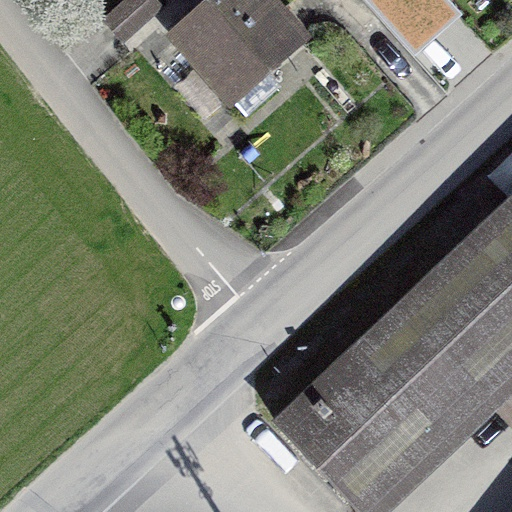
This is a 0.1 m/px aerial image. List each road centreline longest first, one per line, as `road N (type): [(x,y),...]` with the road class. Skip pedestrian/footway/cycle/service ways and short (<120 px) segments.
road 1 (residential): [(256,325),(0,14)]
road 2 (tertiary): [(511,85),(256,325)]
road 3 (tertiary): [(256,325),(51,511)]
